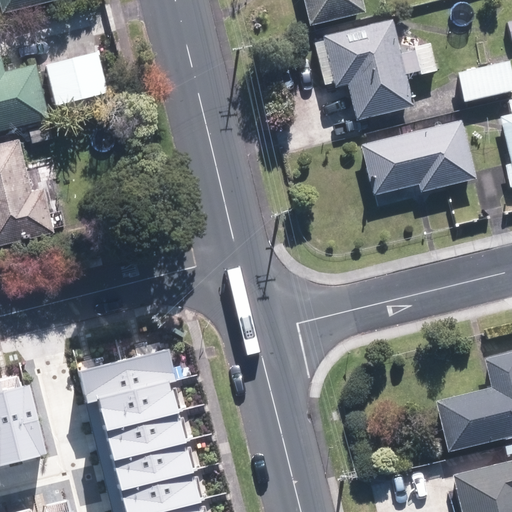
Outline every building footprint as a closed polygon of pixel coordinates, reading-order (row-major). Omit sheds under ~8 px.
[(1,0),(5,13),(57,0),(1,0)] [(363,0),(306,0),(312,22),(365,9),(363,0)] [(413,102),(393,19),(328,35),(340,83),(350,80),(358,115),(413,102)] [(98,54),(49,67),(59,105),(108,92),(98,54)] [(0,59),(0,131),(50,119),(37,65),(6,73),(2,59),(0,59)] [(459,73),(466,100),(511,88),(511,72),(509,61),(459,73)] [(511,113),(502,117),(511,157),(511,113)] [(460,120),(364,144),(376,191),(420,180),(422,188),(474,175),(460,120)] [(0,245),(54,233),(44,192),(33,194),(20,141),(0,145),(0,245)] [(169,350),(122,361),(130,392),(139,391),(169,383),(176,382),(169,350)] [(438,398),(450,447),(511,432),(511,352),(488,358),(495,384),(438,398)] [(122,361),(80,370),(88,402),(101,400),(130,392),(122,361)] [(139,391),(101,400),(108,429),(177,413),(179,412),(173,390),(171,391),(169,383),(139,391)] [(30,384),(3,391),(20,460),(48,453),(30,384)] [(3,391),(0,391),(0,465),(20,460),(3,391)] [(177,413),(108,429),(115,460),(185,443),(187,443),(181,420),(179,421),(177,413)] [(185,443),(115,460),(123,491),(191,474),(195,473),(189,451),(187,451),(185,443)] [(511,511),(511,459),(455,473),(464,511),(511,511)] [(191,474),(123,491),(128,511),(163,511),(199,503),(201,503),(195,480),(193,481),(191,474)] [(199,503),(163,511),(203,511),(203,510),(201,511),(199,503)]
